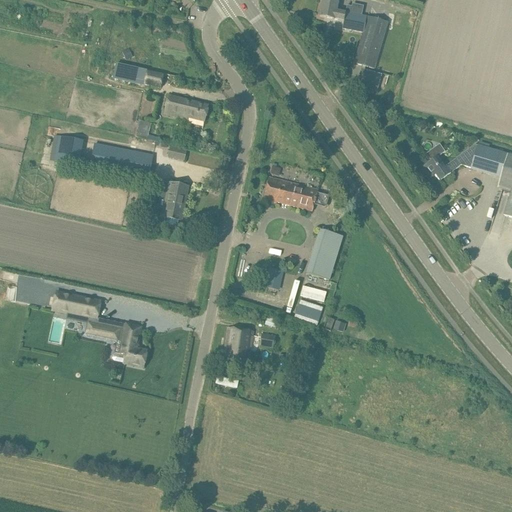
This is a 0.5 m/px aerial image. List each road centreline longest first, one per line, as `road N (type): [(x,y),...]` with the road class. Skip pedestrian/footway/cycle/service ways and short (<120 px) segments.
road 1 (unclassified): [(173,511),(247,125),(248,111),(208,27),(232,0)]
road 2 (tertiary): [(242,0),(511,365)]
